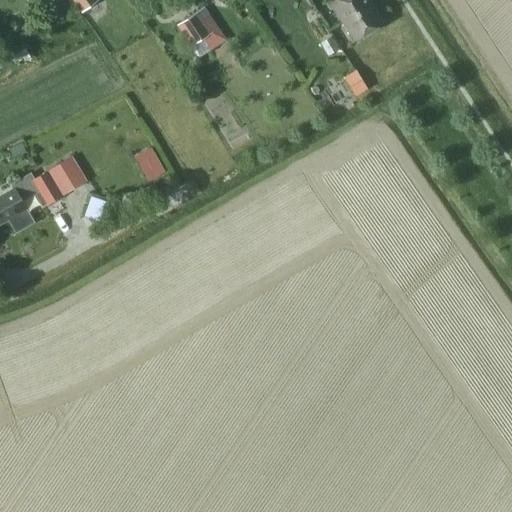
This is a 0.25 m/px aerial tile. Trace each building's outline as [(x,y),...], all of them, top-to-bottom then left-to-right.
[(99,1),(98,0),(72,0),(81,13),(99,1)] [(342,22),(371,3),(368,0),(334,0),(329,4),(342,22)] [(70,5),(53,1),(50,13),(67,17),(70,5)] [(371,3),(342,22),(354,41),(383,22),(371,3)] [(205,21),(197,11),(176,25),(195,53),(201,49),(208,58),(213,55),(208,49),(223,38),(209,18),(205,21)] [(0,68),(28,54),(24,45),(0,57),(0,68)] [(355,94),(367,88),(357,70),(346,76),(355,94)] [(22,143),(8,148),(12,158),(26,152),(22,143)] [(71,155),(58,164),(74,188),(87,180),(71,155)] [(164,172),(157,161),(146,167),(152,179),(164,172)] [(70,187),(55,164),(33,178),(30,173),(12,184),(14,186),(0,194),(0,223),(9,218),(16,230),(33,219),(26,207),(27,207),(20,196),(37,185),(47,202),(61,194),(61,193),(70,187)] [(154,183),(145,188),(149,197),(159,192),(154,183)]
